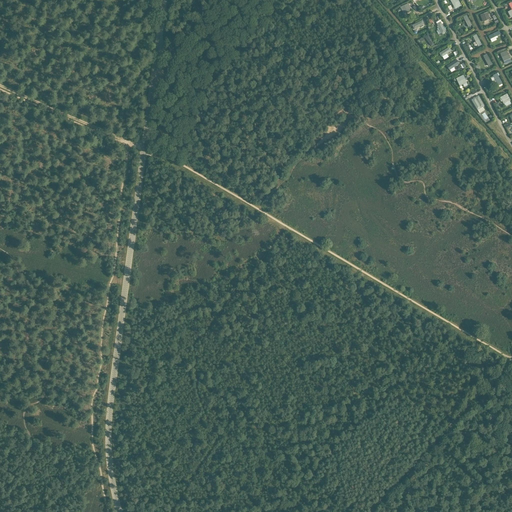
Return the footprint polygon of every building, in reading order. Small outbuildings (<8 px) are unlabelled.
[(458,0),(452,0),(457,8),(462,6),(458,0)] [(490,20),(485,11),(478,15),(483,24),(490,20)] [(467,15),(462,18),(467,28),(472,26),(467,15)] [(424,21),(412,25),(414,30),(425,27),(424,21)] [(442,23),(437,25),(442,34),(446,32),(442,23)] [(500,39),(497,32),(487,36),(491,43),(500,39)] [(477,35),(472,37),(477,48),(482,45),(477,35)] [(450,49),(440,53),(442,58),(452,53),(450,49)] [(510,59),(507,53),(500,56),(503,62),(510,59)] [(487,55),(483,57),(488,68),(493,65),(487,55)] [(457,62),(446,67),(448,72),(459,67),(457,62)] [(497,74),(492,77),(498,87),(502,85),(497,74)] [(464,76),(456,80),(460,87),(468,83),(464,76)] [(484,104),(477,96),(472,99),(479,108),(484,104)] [(510,102),(507,96),(500,99),(503,106),(510,102)]
